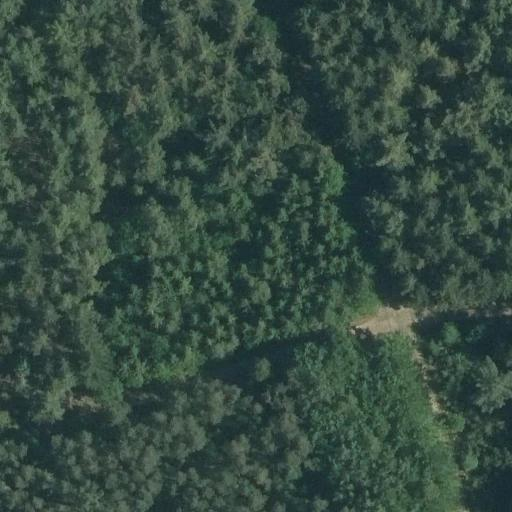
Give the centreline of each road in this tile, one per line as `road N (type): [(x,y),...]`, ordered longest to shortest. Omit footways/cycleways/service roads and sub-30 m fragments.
road 1 (track): [(468,511),(405,318),(282,0)]
road 2 (track): [(0,443),(349,336),(511,308)]
